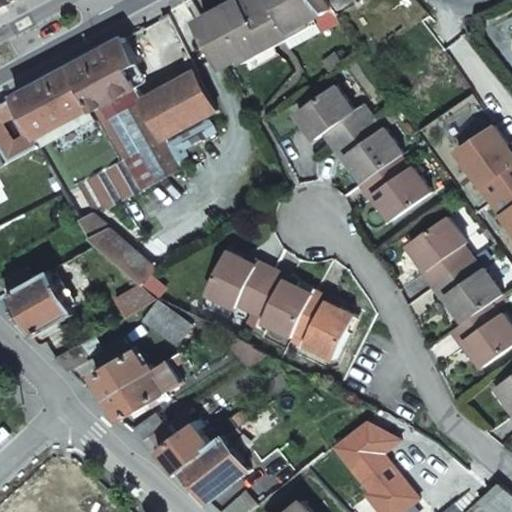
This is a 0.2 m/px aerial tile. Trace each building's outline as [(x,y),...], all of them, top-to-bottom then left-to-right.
[(0,0),(0,8),(9,4),(6,0),(0,0)] [(243,0),(205,22),(229,66),(333,7),(328,0),(243,0)] [(328,0),(333,7),(338,15),(359,2),(358,0),(328,0)] [(128,67),(139,61),(126,38),(17,97),(29,118),(43,145),(57,171),(66,189),(81,216),(93,239),(98,243),(124,267),(139,250),(112,227),(121,222),(111,205),(178,169),(168,150),(162,139),(218,109),(206,88),(153,117),(128,67)] [(363,103),(355,109),(337,84),(299,111),(317,138),(326,132),(334,143),(372,117),(363,103)] [(43,145),(29,118),(17,97),(0,105),(0,147),(8,163),(43,145)] [(372,117),(334,143),(343,156),(347,154),(365,180),(400,155),(404,152),(386,127),(381,130),(372,117)] [(497,123),(460,149),(495,198),(511,186),(511,144),(511,143),(497,123)] [(400,155),(365,180),(362,182),(372,196),(376,193),(393,218),(432,191),(413,164),(409,167),(400,155)] [(0,173),(14,185),(28,178),(8,163),(5,164),(0,166),(0,173)] [(511,186),(495,198),(511,222),(511,186)] [(463,244),(467,242),(448,215),(410,242),(428,268),(425,270),(434,283),(472,257),(463,244)] [(238,301),(252,308),(272,266),(259,259),(257,263),(229,249),(207,290),(236,305),(238,301)] [(142,283),(144,284),(158,267),(148,258),(139,250),(124,267),(133,275),(142,283)] [(472,257),(434,283),(443,297),(447,294),(465,320),(491,301),(503,293),(484,267),(481,269),(472,257)] [(10,293),(38,277),(30,263),(2,279),(10,293)] [(295,331),(313,292),(284,277),(286,273),(272,266),(252,308),(265,315),(263,319),(293,334),(295,331)] [(34,336),(78,311),(55,268),(38,277),(10,293),(34,336)] [(117,298),(128,317),(160,298),(144,284),(142,283),(117,298)] [(329,295),(315,288),(313,292),(295,331),(308,338),(306,342),(335,357),(356,316),(326,300),(329,295)] [(178,345),(194,325),(160,298),(145,319),(178,345)] [(491,301),(465,320),(453,328),(463,342),(466,340),(484,365),(511,345),(511,323),(503,311),(500,314),(491,301)] [(256,345),(239,335),(222,326),(218,328),(240,354),(256,345)] [(70,370),(105,349),(97,335),(58,359),(70,370)] [(240,354),(250,366),(270,352),(256,345),(240,354)] [(96,375),(109,396),(157,366),(153,361),(149,364),(140,348),(96,375)] [(184,379),(171,357),(157,366),(109,396),(122,418),(142,406),(144,410),(161,399),(164,403),(176,395),(171,387),(184,379)] [(511,376),(498,386),(511,405),(511,376)] [(366,414),(373,418),(382,411),(373,406),(366,414)] [(223,426),(228,434),(252,417),(245,409),(223,426)] [(166,425),(158,411),(134,428),(141,436),(154,434),(166,425)] [(174,419),(166,425),(176,437),(190,427),(181,414),(174,419)] [(396,434),(370,420),(337,446),(371,491),(367,494),(381,511),(400,511),(420,497),(385,452),(387,450),(396,434)] [(182,469),(185,467),(228,434),(223,426),(202,442),(194,433),(198,430),(196,427),(192,430),(190,427),(176,437),(163,446),(181,470),(182,469)] [(228,434),(185,467),(210,500),(253,468),(228,434)] [(396,434),(387,450),(403,438),(396,434)] [(511,511),(511,491),(502,483),(481,501),(493,511),(511,511)] [(222,511),(250,511),(260,504),(256,499),(244,493),(222,511)] [(289,511),(313,511),(303,501),(289,511)]
